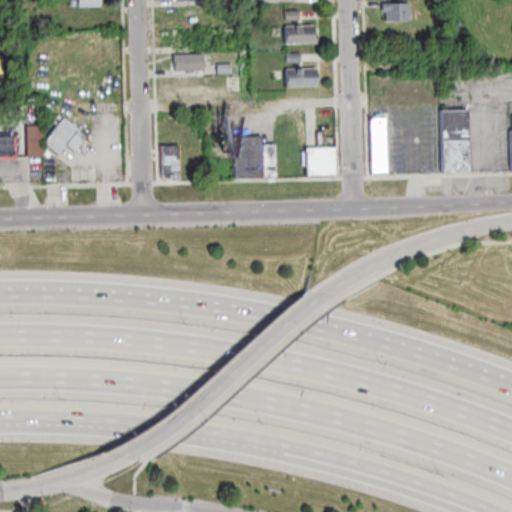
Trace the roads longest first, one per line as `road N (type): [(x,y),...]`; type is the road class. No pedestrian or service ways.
road 1 (motorway): [(0,379),(137,384),(289,407),(511,477)]
road 2 (motorway): [(511,431),(322,371),(170,345),(0,336)]
road 3 (motorway): [(511,384),(374,340),(207,306),(0,293)]
road 4 (secondary): [(511,204),(0,218)]
road 5 (motorway): [(211,431),(357,460),(505,511)]
road 6 (motorway): [(211,431),(252,450),(361,474),(451,511)]
road 7 (secondary): [(142,446),(316,298)]
road 8 (residential): [(142,215),(135,0)]
road 9 (secondary): [(316,298),(392,254),(511,218)]
road 10 (motorway): [(0,422),(211,431)]
road 11 (residential): [(353,209),(347,0)]
road 12 (secondary): [(0,492),(56,483),(142,446)]
road 13 (tertiary): [(56,483),(191,511)]
